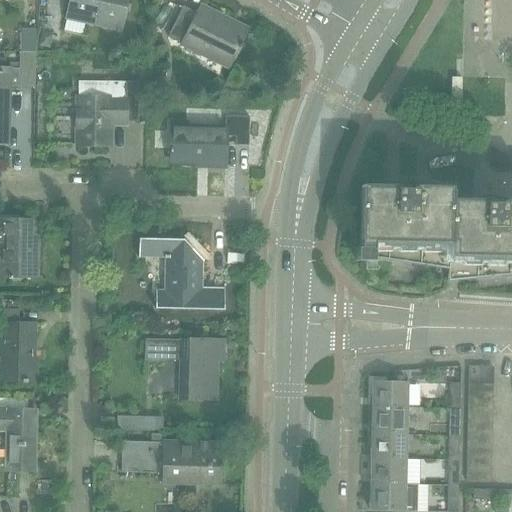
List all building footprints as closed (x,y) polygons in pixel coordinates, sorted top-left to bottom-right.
[(70,0),(70,2),(66,20),(86,24),(86,22),(103,26),(102,28),(120,32),(126,0),(70,0)] [(183,7),(176,22),(168,37),(182,44),(181,45),(210,59),(228,68),(243,37),(219,25),(222,18),(200,7),(196,14),(183,7)] [(35,30),(21,29),(20,49),(35,50),(35,30)] [(0,144),(7,145),(8,88),(34,88),(35,53),(19,52),(19,69),(0,68),(0,144)] [(452,78),(451,101),(461,102),(461,78),(452,78)] [(76,146),(108,146),(109,125),(126,125),(126,122),(138,122),(138,82),(78,82),(78,98),(76,98),(76,146)] [(172,124),(171,149),(170,149),(170,153),(171,153),(171,162),(198,162),(198,160),(207,160),(207,166),(225,166),(225,137),(235,137),(235,146),(248,146),(249,117),(225,116),(224,131),(185,130),(186,124),(172,124)] [(416,184),(397,181),(397,187),(361,186),(361,189),(360,189),(359,248),(356,248),(356,261),(372,262),(372,259),(460,272),(460,281),(511,275),(511,202),(505,202),(505,198),(486,195),(485,201),(451,200),(451,191),(450,191),(450,189),(416,188),(416,184)] [(0,277),(21,277),(41,277),(41,276),(38,276),(38,236),(37,236),(37,237),(33,237),(34,221),(0,220),(0,241),(1,242),(0,277)] [(197,280),(198,259),(200,259),(203,262),(204,261),(183,240),(139,239),(138,258),(139,258),(139,252),(155,252),(155,257),(164,257),(164,258),(170,259),(170,279),(165,279),(165,291),(156,291),(156,290),(155,290),(155,309),(224,311),(224,288),(223,288),(223,290),(194,289),(194,283),(197,280)] [(1,381),(14,382),(34,382),(34,383),(35,383),(36,357),(30,357),(30,351),(33,351),(34,323),(33,323),(33,324),(18,323),(18,310),(0,309),(0,323),(2,324),(1,381)] [(178,393),(194,393),(214,393),(215,362),(219,362),(219,343),(223,343),(223,341),(180,340),(180,341),(144,340),(144,361),(179,361),(178,393)] [(372,381),(372,407),(372,408),(406,409),(407,382),(372,381)] [(460,383),(450,383),(449,410),(459,410),(460,383)] [(493,384),(468,384),(468,396),(492,397),(493,384)] [(492,397),(468,396),(467,409),(492,409),(492,397)] [(406,409),(372,408),(371,434),(406,435),(406,409)] [(492,409),(467,409),(467,420),(492,421),(492,409)] [(459,410),(449,410),(448,435),(459,435),(459,410)] [(35,414),(0,413),(0,430),(7,430),(6,471),(33,472),(35,414)] [(118,430),(138,431),(139,418),(118,417),(118,430)] [(492,421),(467,420),(467,432),(492,433),(492,421)] [(492,433),(467,432),(467,445),(491,445),(492,433)] [(406,435),(371,434),(371,459),(405,460),(406,435)] [(219,444),(199,444),(161,443),(161,435),(151,435),(151,443),(122,442),(121,472),(163,473),(163,484),(218,485),(219,444)] [(459,435),(448,435),(448,461),(458,461),(459,435)] [(491,445),(467,445),(466,457),(491,458),(491,445)] [(410,452),(410,469),(437,469),(437,452),(410,452)] [(491,458),(466,457),(466,469),(491,470),(491,458)] [(405,460),(371,459),(370,484),(405,485),(405,460)] [(458,461),(448,461),(447,486),(457,486),(458,461)] [(491,470),(466,469),(466,482),(491,483),(491,470)] [(419,477),(419,492),(435,492),(435,477),(419,477)] [(417,485),(405,485),(370,484),(369,511),(416,511),(417,485)] [(456,511),(457,486),(447,486),(446,511),(456,511)] [(499,490),(473,490),(473,499),(498,500),(499,490)] [(511,490),(499,490),(498,500),(511,500),(511,490)]
